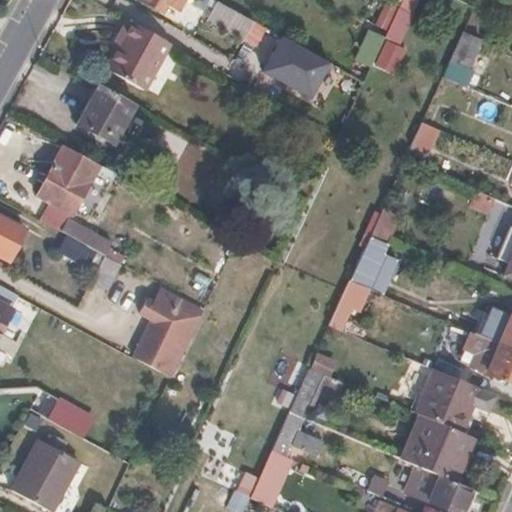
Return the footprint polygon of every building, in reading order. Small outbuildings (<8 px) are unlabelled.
[(165,2),(165,0),(136,0),(156,11),(161,1),(165,2)] [(280,38),(213,1),(203,19),(240,40),(236,46),(267,63),(280,38)] [(136,89),(162,42),(121,19),(112,35),(119,39),(112,52),(111,51),(102,69),(136,89)] [(366,67),(381,36),(367,29),(351,59),(366,67)] [(463,69),(475,39),(458,33),(453,44),(445,62),(463,69)] [(112,52),(119,39),(112,35),(105,48),(111,51),(112,52)] [(401,48),(383,40),(370,67),(389,74),(401,48)] [(359,82),(366,67),(351,59),(344,74),(359,82)] [(109,146),(130,105),(93,84),(71,125),(109,146)] [(411,165),(428,127),(417,123),(400,160),(411,165)] [(64,220),(89,173),(105,182),(110,174),(59,146),(33,195),(50,205),(40,222),(63,234),(84,245),(90,233),(64,220)] [(378,209),(365,238),(372,241),(384,246),(397,217),(378,209)] [(305,263),(334,277),(356,230),(328,216),(305,263)] [(0,257),(5,260),(20,229),(0,218),(0,257)] [(84,245),(63,234),(52,252),(91,273),(101,255),(84,245)] [(366,255),(372,241),(365,238),(358,252),(366,255)] [(361,266),(366,255),(358,252),(354,262),(361,266)] [(511,255),(509,254),(501,274),(511,278),(511,255)] [(376,294),(381,281),(358,271),(361,266),(354,262),(345,282),(376,294)] [(0,322),(8,307),(7,306),(13,293),(0,285),(0,322)] [(193,320),(198,310),(157,287),(149,304),(143,300),(134,316),(146,321),(153,325),(143,345),(135,361),(166,378),(193,320)] [(342,318),(348,304),(337,299),(331,313),(342,318)] [(511,317),(506,315),(495,344),(511,351),(511,317)] [(143,345),(153,325),(146,321),(135,342),(143,345)] [(511,351),(495,344),(467,332),(455,362),(511,385),(511,351)] [(300,418),(319,374),(306,369),(286,412),(300,418)] [(491,395),(428,369),(410,412),(417,415),(458,432),(469,405),(484,411),(491,395)] [(44,420),(83,439),(94,415),(55,397),(44,420)] [(319,441),(294,431),(300,418),(286,412),(268,451),(279,456),(283,457),(289,446),(313,455),(319,441)] [(458,432),(417,415),(398,460),(409,464),(418,468),(436,475),(451,482),(469,437),(458,432)] [(45,511),(49,511),(78,463),(38,441),(10,492),(45,511)] [(272,470),(279,456),(268,451),(261,466),(272,470)] [(262,492),(272,470),(261,466),(252,488),(262,492)] [(407,494),(425,502),(436,475),(418,468),(407,494)] [(403,491),(359,474),(353,486),(390,502),(397,505),(403,491)] [(451,511),(458,511),(469,489),(451,482),(436,475),(425,502),(451,511)]
